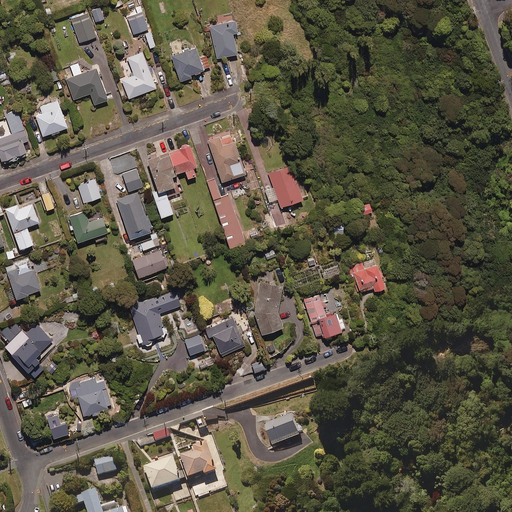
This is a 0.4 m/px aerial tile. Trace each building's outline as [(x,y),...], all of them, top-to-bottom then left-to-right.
[(137,11),(127,14),(133,31),(148,26),(140,3),(134,5),(137,11)] [(105,18),(100,4),(91,7),(96,21),(105,18)] [(71,16),(80,41),(97,35),(87,10),(71,16)] [(238,27),(234,11),(220,15),(221,20),(209,23),(217,55),(238,50),(233,29),(238,27)] [(200,54),(196,44),(171,53),(180,78),(192,73),(191,72),(210,64),(206,52),(200,54)] [(156,84),(142,49),(127,55),(129,60),(121,63),(126,76),(121,78),(128,96),(156,84)] [(82,71),(78,61),(70,64),(74,73),(66,76),(74,96),(90,90),(94,101),(108,96),(96,65),(82,71)] [(67,123),(58,98),(40,105),(42,110),(35,112),(43,132),(67,123)] [(0,135),(0,151),(4,162),(28,153),(23,140),(28,138),(17,108),(5,112),(12,131),(0,135)] [(222,180),(246,171),(235,141),(233,142),(230,134),(208,142),(222,180)] [(171,153),(178,172),(184,170),(187,178),(196,175),(194,168),(197,167),(189,144),(180,147),(181,149),(171,153)] [(178,172),(171,153),(159,158),(157,154),(143,160),(154,192),(152,193),(161,217),(173,213),(168,198),(180,193),(173,174),(178,172)] [(303,194),(290,161),(268,169),(281,203),(303,194)] [(143,184),(137,167),(122,172),(129,189),(143,184)] [(221,194),(215,177),(207,180),(229,242),(245,236),(229,192),(221,194)] [(101,196),(96,178),(78,184),(84,202),(101,196)] [(55,206),(49,191),(41,194),(46,209),(55,206)] [(130,237),(153,228),(148,213),(145,214),(138,192),(116,200),(130,237)] [(369,208),(368,199),(357,201),(358,210),(369,208)] [(20,247),(34,242),(28,226),(39,222),(32,203),(19,208),(18,205),(5,210),(20,247)] [(85,207),(69,212),(72,222),(69,223),(70,228),(74,227),(78,238),(93,233),(96,239),(108,236),(105,229),(108,228),(103,214),(88,218),(85,207)] [(287,221),(281,208),(271,212),(277,225),(287,221)] [(151,237),(140,241),(143,248),(159,242),(156,231),(150,234),(151,237)] [(167,264),(160,247),(133,257),(139,274),(167,264)] [(273,247),(264,251),(267,259),(277,255),(273,247)] [(5,251),(7,259),(16,256),(13,248),(5,251)] [(314,254),(307,257),(310,265),(317,263),(314,254)] [(41,286),(30,256),(6,265),(16,295),(41,286)] [(385,282),(377,261),(365,266),(363,262),(357,264),(358,267),(352,270),(360,290),(373,285),(374,287),(385,282)] [(339,270),(336,263),(321,269),(324,276),(339,270)] [(282,283),(260,279),(255,307),(261,329),(283,321),(278,307),(282,283)] [(181,304),(176,289),(129,305),(142,341),(153,337),(152,334),(165,329),(159,312),(181,304)] [(326,314),(319,294),(304,300),(317,336),(345,325),(343,318),(339,319),(336,310),(326,314)] [(245,342),(233,316),(205,328),(208,335),(213,334),(221,353),(245,342)] [(14,352),(12,355),(24,369),(27,366),(30,369),(28,371),(32,375),(43,365),(37,359),(56,342),(36,321),(12,343),(14,345),(11,349),(14,352)] [(205,347),(200,333),(185,338),(190,353),(205,347)] [(53,358),(46,365),(50,371),(58,364),(53,358)] [(267,367),(264,358),(253,362),(256,371),(267,367)] [(111,402),(103,375),(69,384),(72,397),(79,396),(83,412),(101,407),(101,405),(111,402)] [(58,411),(49,413),(54,433),(69,429),(66,418),(60,419),(58,411)] [(301,434),(293,413),(265,424),(273,445),(301,434)] [(207,425),(204,416),(196,418),(199,427),(207,425)] [(170,436),(168,428),(153,432),(156,440),(170,436)] [(217,468),(206,440),(192,445),(193,449),(180,455),(188,476),(204,470),(205,473),(217,468)] [(117,469),(113,455),(94,460),(98,475),(117,469)] [(181,482),(173,459),(143,470),(152,492),(181,482)] [(104,511),(96,487),(75,494),(78,503),(85,500),(88,511),(128,511),(126,505),(104,511)] [(191,496),(189,488),(173,493),(176,501),(191,496)]
